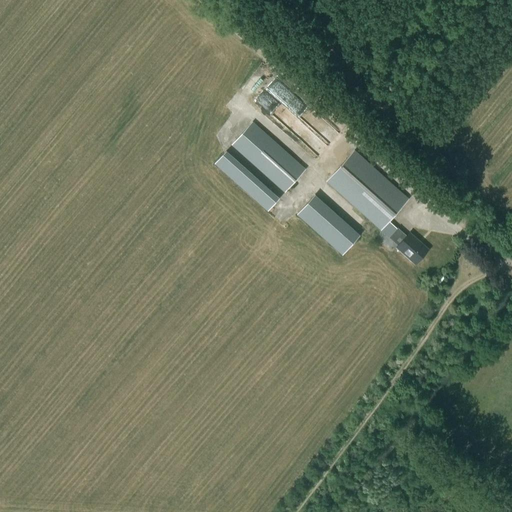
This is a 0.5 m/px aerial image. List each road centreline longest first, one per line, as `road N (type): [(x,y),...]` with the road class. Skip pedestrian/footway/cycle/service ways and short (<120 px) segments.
road 1 (track): [(481,250),(292,511)]
road 2 (track): [(461,233),(457,182),(347,72),(306,0)]
